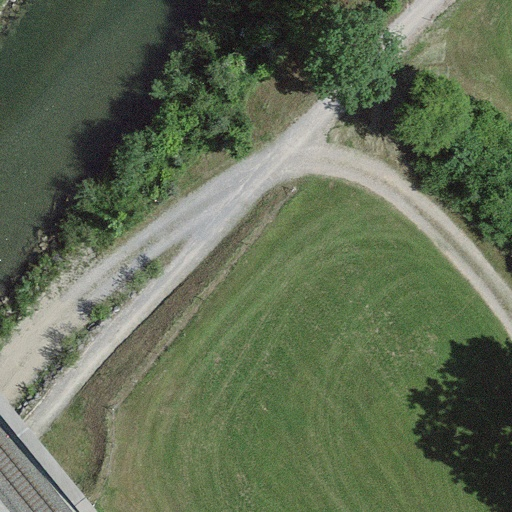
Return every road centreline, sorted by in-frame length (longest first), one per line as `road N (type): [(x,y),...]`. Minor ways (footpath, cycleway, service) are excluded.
road 1 (track): [(431,0),(289,157),(77,365),(0,464)]
road 2 (track): [(243,203),(178,223),(62,321),(0,399)]
road 3 (track): [(511,313),(420,206),(360,168),(289,157)]
